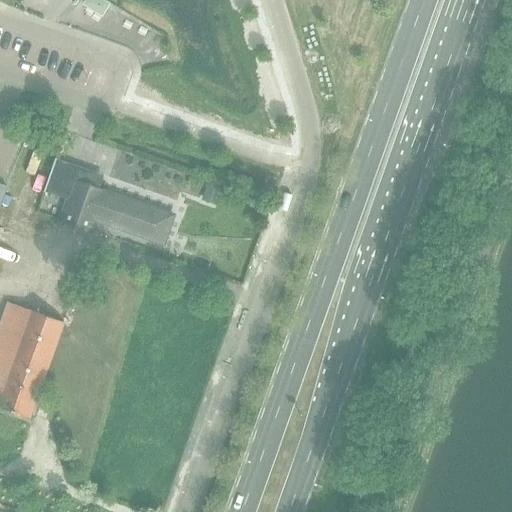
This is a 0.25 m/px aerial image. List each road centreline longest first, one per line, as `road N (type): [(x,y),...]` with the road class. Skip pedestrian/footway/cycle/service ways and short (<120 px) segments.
road 1 (primary): [(423,0),(240,511)]
road 2 (primary): [(286,511),(468,0)]
road 3 (residential): [(176,511),(307,163),(305,116),(270,0)]
